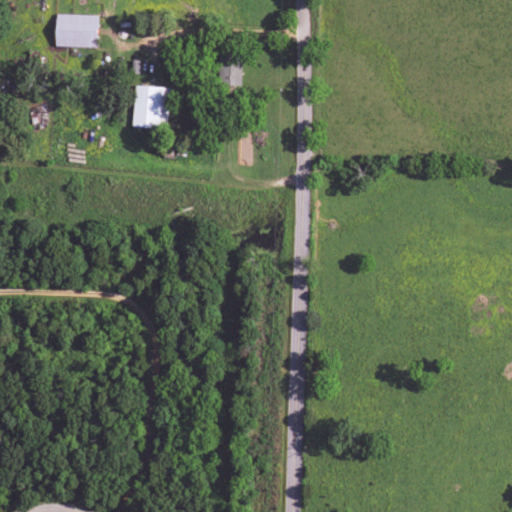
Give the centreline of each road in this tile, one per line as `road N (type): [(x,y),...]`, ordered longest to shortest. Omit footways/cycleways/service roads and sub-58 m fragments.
road 1 (residential): [(0,294),(94,296),(133,304),(152,323),(162,361),(156,417),(143,481),(126,511)]
road 2 (tertiary): [(292,511),(295,160)]
road 3 (tertiary): [(295,160),(297,0)]
